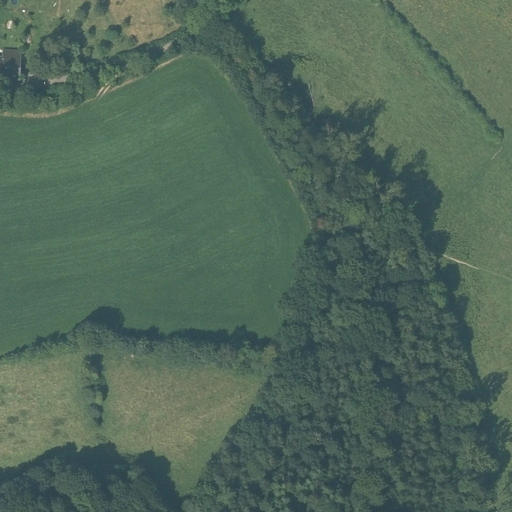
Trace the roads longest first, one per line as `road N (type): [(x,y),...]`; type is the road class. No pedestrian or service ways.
road 1 (track): [(210,511),(283,375),(331,226),(327,216)]
road 2 (track): [(371,511),(363,325),(331,226)]
road 3 (track): [(327,216),(249,83),(193,26)]
road 4 (unclassified): [(0,84),(70,78),(140,59),(184,36),(201,6)]
